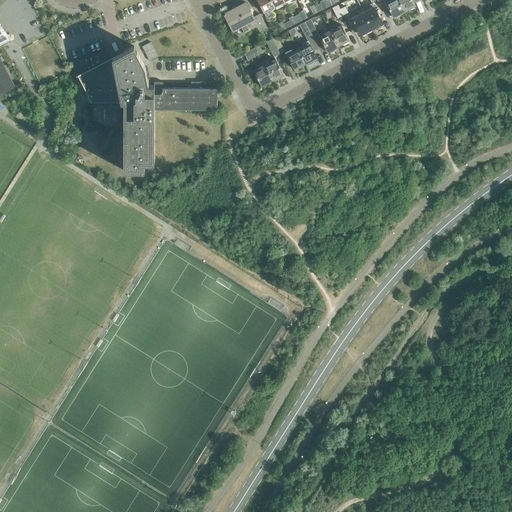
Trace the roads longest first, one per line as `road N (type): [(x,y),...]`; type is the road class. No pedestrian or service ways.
road 1 (secondary): [(233,511),(342,341),(397,271),(511,174)]
road 2 (residential): [(477,0),(263,109),(247,103),(197,6)]
